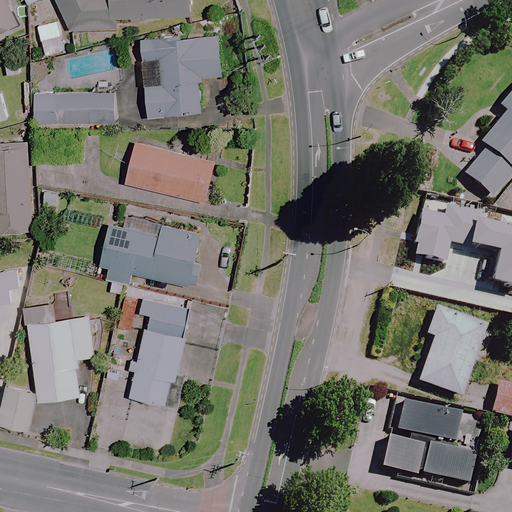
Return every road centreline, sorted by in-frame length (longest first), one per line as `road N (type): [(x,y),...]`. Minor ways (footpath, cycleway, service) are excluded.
road 1 (secondary): [(264,511),(305,331),(325,189),(325,59)]
road 2 (residential): [(158,511),(0,478)]
road 3 (tertiary): [(450,0),(325,59)]
